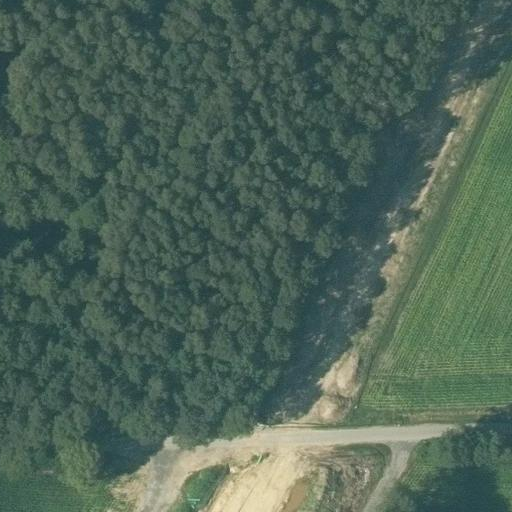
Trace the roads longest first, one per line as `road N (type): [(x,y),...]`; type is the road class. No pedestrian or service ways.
road 1 (tertiary): [(287,439),(493,0)]
road 2 (unclassified): [(0,450),(287,439)]
road 3 (unclassified): [(287,439),(511,429)]
